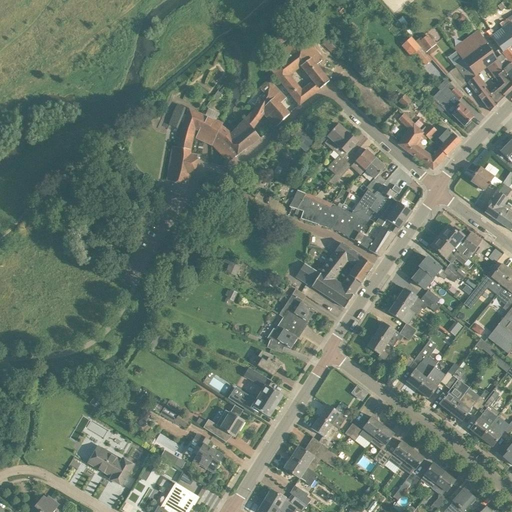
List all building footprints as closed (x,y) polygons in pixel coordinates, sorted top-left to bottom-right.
[(497,7),(495,9),(498,13),(506,7),(507,6),(504,3),(503,3),(502,3),(497,7)] [(310,24),(299,14),(294,19),(305,30),(310,24)] [(511,15),(508,18),(501,23),(500,22),(488,31),(503,52),(510,47),(511,45),(511,15)] [(500,65),(496,59),(495,59),(486,45),(487,45),(477,31),(454,48),(462,60),(474,75),(486,66),(496,80),(501,87),(498,90),(496,88),(488,94),(490,96),(497,105),(511,89),(511,82),(503,70),(500,65)] [(435,45),(427,35),(422,40),(420,38),(415,42),(417,44),(426,53),(435,45)] [(331,36),(322,45),(331,54),(340,45),(331,36)] [(410,55),(419,47),(410,37),(401,45),(410,55)] [(306,39),(275,64),(278,67),(273,71),(299,105),(320,89),(329,82),(328,81),(329,81),(328,80),(327,80),(316,66),(322,61),(315,54),(317,52),(306,39)] [(511,50),(510,47),(503,52),(503,53),(502,53),(503,54),(511,65),(511,50)] [(421,62),(427,57),(420,48),(414,53),(421,62)] [(511,82),(511,65),(503,54),(496,59),(503,70),(511,82)] [(459,90),(461,89),(468,83),(490,112),(497,105),(490,96),(488,94),(474,75),(462,60),(453,66),(455,68),(446,75),(459,90)] [(265,77),(269,81),(274,77),(270,73),(265,77)] [(199,128),(206,131),(215,137),(219,139),(216,150),(221,155),(221,141),(235,158),(260,139),(252,127),(263,111),(277,127),(289,115),(280,104),(285,99),(269,82),(260,90),(264,95),(259,99),(253,112),(231,135),(228,132),(226,135),(219,130),(222,124),(216,121),(216,122),(203,116),(198,127),(199,128)] [(463,97),(451,85),(435,102),(444,111),(451,117),(452,116),(464,127),(465,126),(466,126),(469,123),(469,122),(474,117),(458,102),(463,97)] [(398,102),(404,109),(411,101),(404,95),(403,97),(399,93),(395,97),(399,101),(398,102)] [(442,114),(444,111),(435,102),(432,104),(442,114)] [(189,157),(189,144),(192,134),(194,126),(199,128),(198,127),(203,116),(189,109),(186,116),(183,115),(185,109),(177,105),(173,112),(168,125),(177,129),(180,123),(183,124),(178,144),(177,148),(173,147),(170,161),(168,175),(173,176),(172,182),(184,185),(186,173),(191,174),(193,174),(197,158),(189,157)] [(419,161),(432,170),(433,170),(445,158),(447,157),(438,149),(432,156),(414,144),(419,137),(424,140),(426,137),(423,133),(422,134),(421,133),(413,125),(403,115),(399,120),(410,130),(399,145),(419,161)] [(426,128),(421,133),(422,134),(423,133),(426,137),(429,139),(436,132),(430,126),(431,126),(430,124),(426,128)] [(332,150),(333,150),(347,134),(338,125),(327,137),(329,138),(324,144),(332,151),(332,150)] [(290,138),(305,153),(309,148),(315,142),(299,128),(294,134),(290,138)] [(447,157),(460,142),(447,130),(438,139),(433,144),(438,149),(447,157)] [(333,150),(342,159),(357,142),(347,134),(333,150)] [(310,148),(315,152),(324,140),(320,137),(310,148)] [(221,141),(221,155),(228,163),(235,158),(221,141)] [(511,173),(511,172),(511,149),(507,145),(500,152),(507,159),(502,164),(511,173)] [(366,150),(355,162),(360,167),(355,171),(361,176),(365,171),(376,159),(366,150)] [(346,163),(342,159),(333,170),(336,173),(346,163)] [(366,188),(368,190),(374,195),(382,186),(385,181),(378,175),(385,168),(376,159),(365,171),(374,179),(366,188)] [(351,167),(346,163),(336,173),(337,174),(335,176),(329,183),(334,186),(351,167)] [(480,168),(478,170),(476,174),(475,174),(474,175),(474,176),(470,182),(484,192),(488,185),(489,186),(490,184),(494,178),(480,168)] [(502,204),(506,198),(511,190),(508,188),(504,185),(484,213),(495,220),(502,211),(505,206),(502,204)] [(396,195),(382,186),(374,195),(368,190),(351,214),(358,218),(368,223),(369,220),(395,236),(411,213),(393,200),(396,195)] [(398,194),(401,190),(394,186),(392,190),(398,194)] [(368,223),(358,218),(351,214),(351,215),(341,209),(337,207),(334,206),(305,193),(305,194),(297,191),(293,199),(291,198),(283,202),(289,207),(289,208),(296,210),(303,212),(301,219),(300,219),(337,232),(380,258),(395,236),(369,220),(368,223)] [(505,206),(502,211),(495,220),(510,231),(511,228),(511,214),(508,212),(510,209),(505,206)] [(303,212),(296,210),(294,215),(301,217),(301,219),(303,212)] [(439,237),(457,252),(462,245),(472,253),(481,241),(471,233),(467,239),(463,237),(454,229),(452,230),(448,227),(439,237)] [(444,259),(450,264),(451,264),(455,259),(463,266),(468,261),(457,252),(439,237),(431,247),(445,259),(444,259)] [(306,265),(297,278),(344,309),(361,284),(373,266),(341,244),(320,274),(306,265)] [(502,255),(495,250),(492,254),(498,259),(502,255)] [(441,270),(441,269),(427,258),(419,267),(425,271),(424,273),(432,280),(436,275),(443,281),(446,277),(454,283),(458,277),(455,274),(447,268),(443,272),(441,270)] [(236,277),(241,265),(227,259),(225,263),(228,265),(225,272),(236,277)] [(496,295),(511,275),(511,272),(502,265),(488,283),(483,280),(463,304),(471,310),(487,289),(496,295)] [(412,280),(424,290),(432,280),(424,273),(425,271),(419,267),(419,268),(420,267),(421,269),(412,280)] [(455,274),(458,277),(462,280),(466,276),(458,270),(455,274)] [(503,309),(508,313),(511,307),(511,275),(496,295),(497,296),(496,298),(505,306),(503,309)] [(474,290),(477,287),(468,280),(465,283),(474,290)] [(466,286),(462,291),(468,296),(472,291),(466,286)] [(420,301),(416,298),(417,297),(404,289),(403,289),(404,290),(401,295),(401,294),(396,301),(415,314),(418,315),(421,309),(424,305),(427,307),(435,313),(439,307),(436,304),(424,295),(420,301)] [(237,294),(230,291),(227,298),(233,301),(237,294)] [(439,300),(428,291),(424,295),(436,304),(439,300)] [(314,312),(301,304),(303,302),(292,295),(279,315),(283,318),(303,331),(314,312)] [(401,322),(405,325),(407,326),(407,325),(415,314),(396,301),(392,308),(389,313),(388,312),(388,313),(401,321),(401,322)] [(511,307),(508,313),(488,338),(509,353),(511,349),(511,307)] [(273,329),(267,339),(276,343),(276,342),(286,346),(285,348),(289,350),(290,349),(291,349),(303,331),(283,318),(275,330),(273,329)] [(393,347),(397,341),(392,337),(396,332),(383,323),(382,324),(383,324),(380,329),(379,329),(375,335),(392,347),(393,347)] [(402,329),(413,336),(416,331),(407,325),(407,326),(405,325),(402,329)] [(402,329),(399,334),(399,335),(403,338),(409,342),(413,336),(402,329)] [(161,337),(153,331),(144,345),(152,351),(161,337)] [(379,355),(378,357),(384,361),(387,355),(392,347),(375,335),(370,342),(371,342),(368,347),(367,347),(379,355)] [(496,352),(480,340),(475,346),(481,351),(482,350),(491,358),(496,352)] [(417,391),(426,379),(434,367),(437,364),(428,358),(436,347),(429,341),(413,362),(418,366),(406,382),(417,391)] [(273,377),(274,375),(280,366),(274,362),(276,358),(262,351),(258,357),(254,354),(248,364),(256,369),(257,367),(273,377)] [(498,367),(503,360),(495,353),(490,360),(498,367)] [(406,373),(406,372),(413,362),(408,358),(400,368),(406,373)] [(434,367),(426,379),(417,391),(428,399),(441,383),(445,386),(453,376),(459,368),(454,364),(445,376),(434,367)] [(261,384),(264,378),(247,369),(244,375),(261,384)] [(450,413),(464,395),(458,390),(463,385),(463,384),(458,380),(453,376),(445,386),(450,390),(439,405),(450,413)] [(268,417),(282,396),(266,386),(256,403),(254,402),(255,401),(253,399),(252,401),(244,395),(241,400),(231,394),(228,399),(256,417),(258,413),(259,411),(268,417)] [(361,402),(368,394),(356,386),(350,394),(361,402)] [(99,390),(92,398),(101,405),(107,396),(99,390)] [(461,422),(470,410),(472,407),(477,411),(490,395),(484,391),(475,403),(464,395),(450,413),(461,422)] [(173,423),(174,422),(179,414),(179,413),(176,411),(166,404),(166,405),(160,402),(154,411),(160,414),(159,415),(173,423)] [(238,419),(243,411),(234,405),(229,414),(225,411),(216,425),(208,420),(206,423),(203,428),(216,437),(221,429),(232,436),(234,437),(244,422),(238,419)] [(338,430),(346,418),(327,405),(326,406),(327,406),(324,411),(324,410),(319,418),(331,426),(338,430)] [(497,419),(486,410),(482,415),(479,419),(470,430),(481,439),(495,420),(497,419)] [(179,414),(174,422),(186,429),(191,421),(179,414)] [(203,428),(206,423),(198,418),(196,423),(203,428)] [(312,429),(311,429),(322,437),(319,442),(329,451),(333,444),(330,442),(338,430),(331,426),(319,418),(315,424),(315,425),(312,429)] [(371,418),(363,429),(361,432),(357,428),(350,438),(355,441),(359,436),(369,444),(370,443),(383,426),(371,418)] [(501,436),(504,432),(509,435),(511,431),(511,422),(508,425),(506,428),(495,420),(481,439),(492,448),(501,436)] [(350,438),(357,428),(352,425),(345,434),(350,438)] [(385,446),(394,435),(383,426),(370,443),(380,451),(374,460),(379,464),(386,454),(381,451),(385,446)] [(197,443),(188,458),(193,461),(192,462),(199,466),(200,465),(213,473),(222,457),(206,447),(209,442),(196,434),(193,440),(197,443)] [(319,442),(315,449),(308,445),(304,451),(298,447),(291,458),(311,471),(312,472),(320,460),(334,469),(341,460),(329,451),(319,442)] [(401,442),(392,454),(390,457),(386,454),(379,464),(383,467),(388,461),(398,469),(399,468),(412,450),(401,442)] [(511,444),(506,451),(507,453),(503,458),(511,465),(511,444)] [(126,478),(134,465),(121,458),(120,459),(107,451),(107,452),(98,447),(95,453),(92,454),(91,457),(91,459),(88,464),(98,469),(99,468),(105,472),(104,473),(111,477),(110,480),(121,487),(126,478)] [(87,458),(88,452),(79,450),(78,456),(87,458)] [(399,468),(409,475),(411,473),(412,473),(414,470),(415,471),(424,459),(412,450),(399,468)] [(162,460),(153,455),(147,465),(156,470),(162,460)] [(182,469),(186,463),(179,458),(175,465),(182,469)] [(291,458),(285,469),(284,468),(284,469),(300,480),(300,479),(305,483),(305,484),(310,487),(314,481),(315,482),(318,477),(312,472),(311,471),(291,458)] [(424,475),(420,480),(420,481),(421,481),(431,489),(444,473),(433,464),(424,475)] [(413,481),(416,477),(412,473),(411,473),(409,475),(399,490),(404,494),(405,492),(409,486),(413,481)] [(440,496),(441,495),(441,496),(445,491),(446,493),(455,481),(444,473),(431,489),(440,496)] [(194,480),(183,474),(180,479),(190,485),(194,480)] [(188,511),(192,506),(197,497),(175,484),(160,508),(159,508),(156,511),(188,511)] [(291,495),(306,507),(310,500),(306,497),(307,495),(294,487),(290,494),(291,495)] [(464,490),(449,506),(455,511),(464,511),(463,511),(474,499),(464,490)] [(288,500),(285,499),(279,496),(271,491),(264,501),(281,511),(286,511),(291,504),(301,511),(306,507),(291,495),(288,500)] [(437,499),(432,504),(437,509),(446,500),(441,496),(441,495),(440,496),(437,499)] [(53,511),(59,506),(50,498),(48,501),(43,497),(39,501),(37,500),(28,511),(29,511),(53,511)] [(281,511),(264,501),(257,511),(281,511)]
